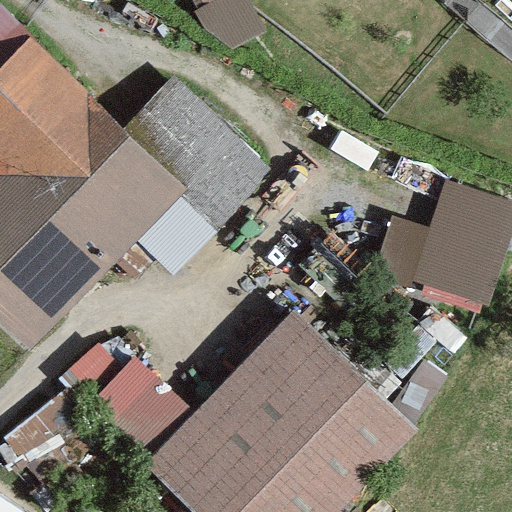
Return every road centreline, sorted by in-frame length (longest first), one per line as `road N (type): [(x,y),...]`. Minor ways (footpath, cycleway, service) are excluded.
road 1 (track): [(0,401),(115,284),(172,326),(292,187),(272,125)]
road 2 (track): [(272,125),(46,0)]
